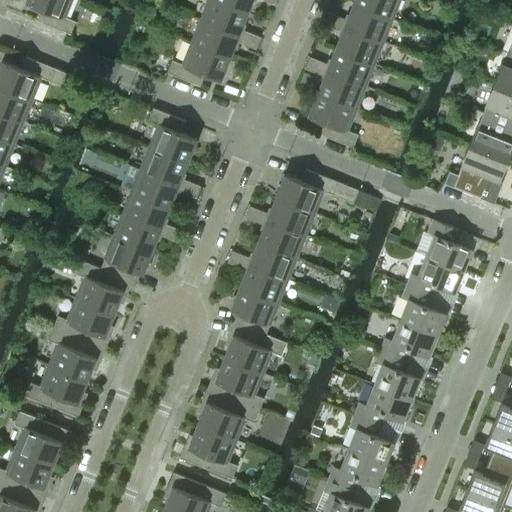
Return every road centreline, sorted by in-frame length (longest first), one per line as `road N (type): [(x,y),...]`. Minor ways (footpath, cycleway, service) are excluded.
road 1 (residential): [(511,229),(253,127)]
road 2 (residential): [(410,511),(511,254)]
road 3 (residential): [(253,127),(0,26)]
road 4 (residential): [(183,304),(144,335),(74,511)]
road 5 (residential): [(120,511),(185,351),(183,304)]
road 6 (residential): [(253,127),(183,304)]
road 7 (residential): [(304,0),(253,127)]
